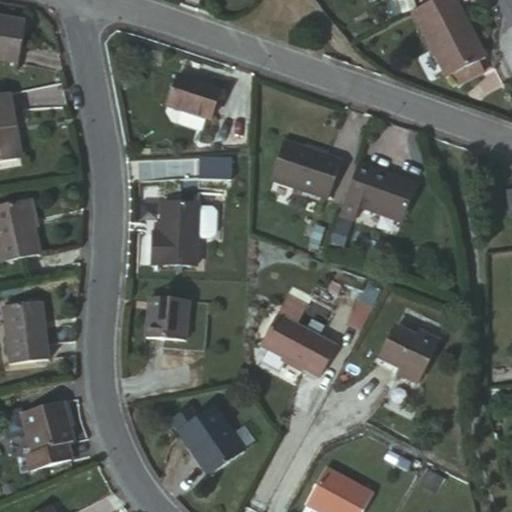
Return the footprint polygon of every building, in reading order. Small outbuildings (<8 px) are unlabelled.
[(484,60),(455,0),(430,0),(411,10),(445,79),(451,76),(476,63),(484,60)] [(0,8),(0,50),(22,55),(29,14),(0,8)] [(481,72),(476,63),(451,76),(455,85),(481,72)] [(177,70),(175,105),(220,110),(224,75),(177,70)] [(13,82),(0,84),(0,153),(16,151),(11,117),(19,114),(13,82)] [(11,117),(16,151),(26,149),(19,114),(11,117)] [(285,131),(269,172),(328,193),(342,152),(285,131)] [(373,160),(357,154),(338,208),(356,214),(360,199),(373,160)] [(230,178),(231,156),(198,155),(197,177),(230,178)] [(417,177),(373,160),(360,199),(404,216),(417,177)] [(0,198),(0,251),(1,254),(40,247),(31,193),(0,198)] [(163,226),(156,226),(152,226),(152,259),(200,260),(201,231),(215,231),(218,227),(219,204),(215,199),(201,199),(201,197),(163,195),(163,217),(163,226)] [(332,303),(289,281),(258,339),(317,370),(334,340),(317,331),(332,303)] [(157,299),(149,298),(148,332),(193,333),(195,290),(157,289),(157,299)] [(149,289),(149,298),(157,299),(157,289),(149,289)] [(7,360),(45,357),(42,319),(49,319),(47,295),(1,298),(7,360)] [(42,319),(45,357),(52,356),(49,319),(42,319)] [(388,320),(370,356),(390,366),(386,371),(406,381),(432,335),(413,325),(410,331),(388,320)] [(21,405),(27,449),(63,444),(68,444),(64,400),(21,405)] [(172,415),(179,425),(198,413),(191,402),(172,415)] [(198,413),(179,425),(206,471),(243,448),(214,402),(198,413)] [(63,444),(27,449),(18,449),(21,469),(65,463),(63,444)] [(326,460),(306,497),(329,511),(331,511),(359,511),(375,485),(326,460)] [(19,511),(59,511),(54,497),(19,510),(19,511)] [(328,511),(329,511),(306,497),(303,506),(306,511),(328,511)]
